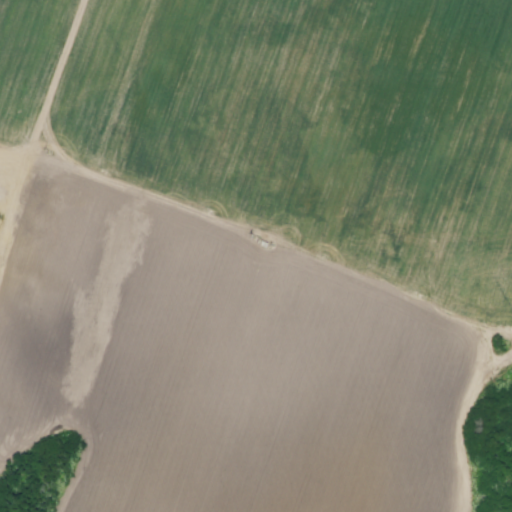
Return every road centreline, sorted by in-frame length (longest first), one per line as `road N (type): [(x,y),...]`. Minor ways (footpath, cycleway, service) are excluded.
road 1 (track): [(511,330),(490,330),(241,222),(0,144)]
road 2 (track): [(459,511),(458,440),(486,348),(480,326)]
road 3 (track): [(82,0),(27,156)]
